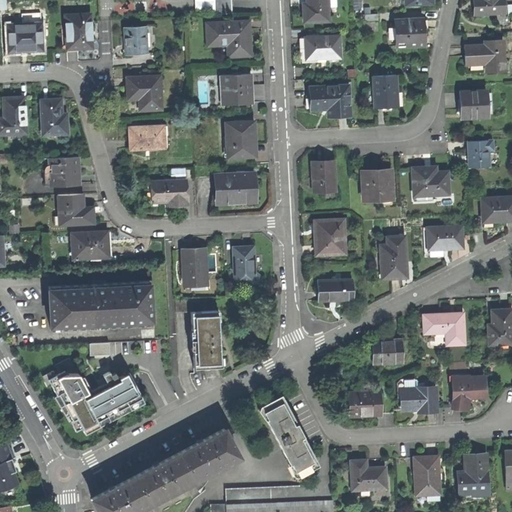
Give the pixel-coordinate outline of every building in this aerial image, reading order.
[(194,0),(195,11),(215,10),(215,0),(194,0)] [(216,0),(217,15),(233,14),(232,0),(216,0)] [(304,22),(329,21),(328,0),(308,0),(308,4),(303,4),(303,13),(304,22)] [(500,4),(499,0),(473,0),(473,8),(473,16),(503,15),(503,4),(500,4)] [(91,14),(66,15),(67,44),(78,44),(78,48),(85,48),(92,48),(91,33),(89,33),(88,25),(91,25),(91,14)] [(362,22),(378,21),(377,14),(362,15),(362,22)] [(423,36),(422,18),(394,20),(395,47),(423,46),(423,36)] [(208,50),(220,50),(220,45),(228,45),(228,50),(228,57),(251,56),(250,39),(249,21),(207,23),(208,50)] [(41,22),(7,24),(8,49),(20,48),(20,51),(26,51),(42,50),(41,22)] [(146,26),(124,27),(124,41),(125,54),(146,53),(146,26)] [(325,62),(340,61),(338,36),(304,37),(304,49),(305,60),(325,59),(325,62)] [(484,65),(485,73),(503,72),(501,39),(489,40),(489,45),(483,45),(464,47),(464,58),(464,65),(484,65)] [(251,74),(221,75),(221,86),(225,86),(225,105),(252,103),(251,93),(251,85),(253,84),(252,77),(251,77),(251,74)] [(391,108),(397,108),(396,75),(373,76),(374,109),(391,108)] [(161,76),(127,77),(127,88),(127,98),(138,98),(149,97),(149,109),(162,109),(161,76)] [(336,116),(350,115),(348,85),(311,86),(311,99),(311,109),(327,109),(336,109),(336,116)] [(461,119),(487,118),(487,115),(486,94),(486,91),(459,92),(460,106),(461,119)] [(0,135),(26,134),(25,96),(16,96),(10,96),(10,98),(0,98),(0,105),(0,119),(0,118),(0,135)] [(138,110),(149,109),(149,97),(138,98),(138,110)] [(42,135),(67,134),(66,114),(61,114),(61,99),(54,99),(41,99),(42,135)] [(254,121),(226,122),(227,157),(252,156),(251,139),(255,138),(255,131),(254,121)] [(131,149),(165,148),(164,125),(131,126),(131,140),(131,149)] [(492,150),(491,140),(467,141),(468,150),(468,167),(489,166),(488,150),(492,150)] [(44,185),(78,184),(77,171),(77,156),(48,158),(48,172),(43,172),(44,185)] [(312,191),(335,191),(334,161),(323,162),(311,162),(312,191)] [(425,196),(448,195),(446,172),(435,173),(435,168),(418,169),(411,169),(413,202),(425,202),(425,196)] [(381,199),(392,199),(391,176),(380,176),(380,171),(369,171),(361,172),(363,201),(380,201),(381,199)] [(215,174),(217,203),(231,202),(240,202),(240,198),(251,198),(252,188),(255,188),(254,173),(215,174)] [(187,180),(153,181),(153,202),(158,202),(168,201),(168,205),(187,204),(187,180)] [(255,201),(255,188),(252,188),(251,198),(240,198),(240,202),(255,201)] [(58,225),(93,224),(92,213),(92,208),(83,208),(82,194),(57,195),(58,216),(58,225)] [(501,220),(511,219),(511,196),(481,197),(482,221),(501,220)] [(343,222),(316,224),(316,235),(314,236),(315,246),(315,256),(340,255),(339,230),(343,230),(343,222)] [(9,233),(18,233),(18,223),(9,224),(9,233)] [(440,246),(448,246),(448,248),(462,248),(462,225),(427,226),(428,247),(440,246)] [(72,258),(108,257),(107,243),(107,232),(71,234),(72,258)] [(392,279),(402,279),(402,268),(406,268),(404,236),(386,237),(386,245),(380,245),(380,253),(383,253),(384,268),(382,269),(382,280),(392,279)] [(241,247),(232,247),(234,282),(252,282),(252,273),(254,272),(253,246),(241,247)] [(205,282),(203,249),(193,249),(183,250),(184,285),(197,285),(197,283),(205,282)] [(343,300),(353,300),(352,279),(317,281),(318,302),(343,300)] [(50,329),(151,324),(149,281),(47,285),(48,307),(50,329)] [(206,299),(175,300),(175,313),(190,312),(193,369),(211,368),(219,367),(218,342),(221,342),(221,336),(218,336),(217,311),(207,311),(206,299)] [(487,344),(511,343),(510,308),(497,309),(491,309),(492,327),(487,327),(487,344)] [(434,345),(463,343),(462,312),(431,313),(422,314),(422,334),(434,333),(434,345)] [(403,362),(402,340),(387,341),(387,340),(372,340),(372,348),(372,363),(403,362)] [(110,354),(109,343),(89,344),(89,345),(89,355),(110,354)] [(451,397),(450,407),(466,409),(468,397),(476,396),(484,396),(483,376),(466,376),(466,375),(459,375),(459,369),(464,369),(464,361),(450,362),(451,397)] [(47,386),(51,384),(48,379),(55,375),(52,370),(41,376),(47,386)] [(55,375),(48,379),(51,384),(57,395),(59,394),(69,414),(73,421),(77,418),(82,428),(85,434),(100,426),(97,421),(142,398),(128,372),(119,377),(118,375),(116,376),(114,372),(112,373),(110,374),(109,371),(102,375),(106,383),(108,386),(89,396),(80,378),(77,373),(65,373),(64,371),(55,375)] [(84,376),(80,378),(89,396),(108,386),(106,383),(91,391),(84,376)] [(397,398),(401,398),(401,410),(417,409),(417,412),(424,412),(435,411),(434,388),(419,389),(419,383),(396,384),(397,398)] [(349,415),(380,413),(380,391),(348,392),(349,401),(349,415)] [(65,417),(69,414),(59,394),(57,395),(54,397),(65,417)] [(297,473),(318,462),(291,410),(284,397),(262,409),(268,419),(266,420),(291,464),(292,463),(297,473)] [(144,403),(142,398),(97,421),(100,426),(144,403)] [(76,431),(82,428),(77,418),(73,421),(71,421),(76,431)] [(216,468),(238,456),(224,428),(198,442),(180,452),(194,479),(207,472),(210,477),(218,473),(216,468)] [(0,462),(11,458),(14,457),(9,442),(0,445),(0,462)] [(511,475),(511,451),(503,452),(504,476),(511,475)] [(172,491),(194,479),(180,452),(157,464),(136,475),(150,503),(163,496),(166,501),(174,496),(172,491)] [(459,493),(487,492),(485,453),(472,454),(464,454),(465,471),(458,471),(459,493)] [(415,495),(439,494),(437,456),(422,456),(413,457),(415,495)] [(13,464),(11,458),(0,462),(0,489),(18,484),(13,471),(11,465),(13,464)] [(386,489),(387,489),(386,469),(368,469),(368,460),(358,460),(351,461),(351,490),(377,489),(377,495),(386,495),(386,489)] [(132,511),(150,503),(136,475),(115,486),(91,498),(98,511),(132,511)] [(225,488),(226,504),(333,499),(332,484),(225,488)] [(333,511),(333,499),(226,504),(210,505),(210,511),(333,511)]
